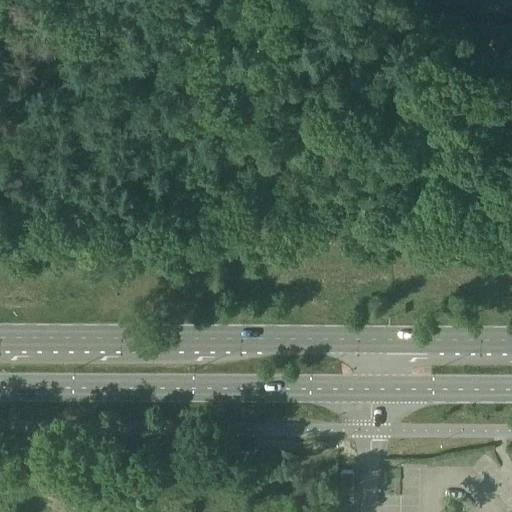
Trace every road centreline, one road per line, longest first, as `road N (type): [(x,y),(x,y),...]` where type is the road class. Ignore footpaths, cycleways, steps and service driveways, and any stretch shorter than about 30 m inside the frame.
road 1 (primary): [(0,387),(511,390)]
road 2 (primary): [(511,341),(0,338)]
